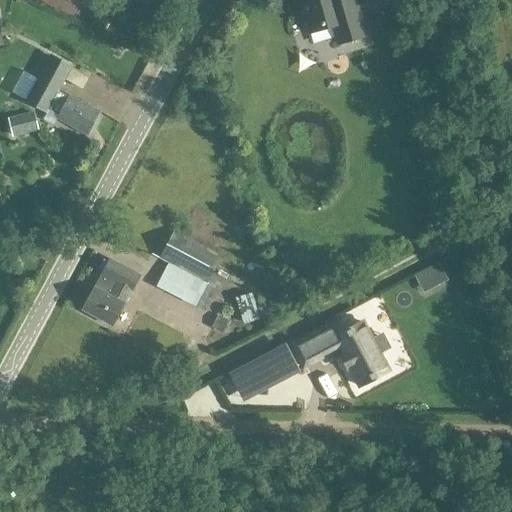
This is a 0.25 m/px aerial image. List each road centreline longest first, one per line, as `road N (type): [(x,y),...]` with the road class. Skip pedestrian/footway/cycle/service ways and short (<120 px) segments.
road 1 (unclassified): [(511,432),(0,422)]
road 2 (track): [(511,209),(111,424)]
road 3 (tertiary): [(0,390),(208,0)]
